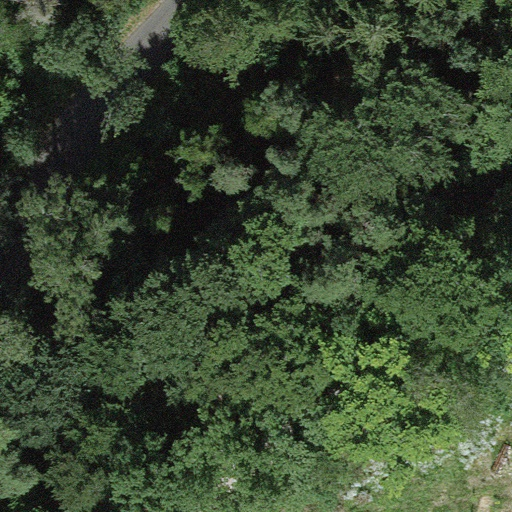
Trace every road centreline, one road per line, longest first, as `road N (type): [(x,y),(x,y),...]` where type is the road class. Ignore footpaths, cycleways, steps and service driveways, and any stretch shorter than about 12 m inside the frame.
road 1 (track): [(511,235),(238,445),(174,511)]
road 2 (unclassified): [(200,0),(106,95),(33,194),(0,255)]
